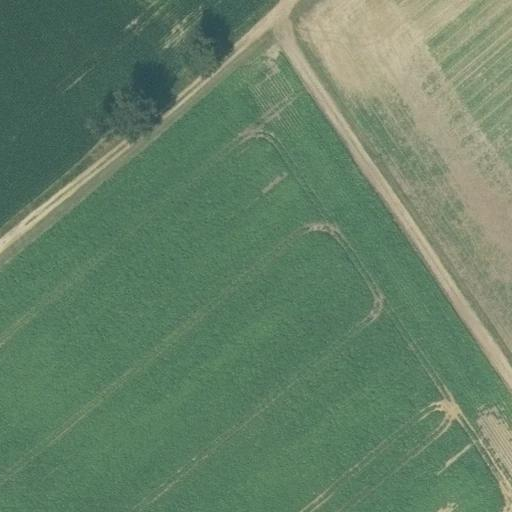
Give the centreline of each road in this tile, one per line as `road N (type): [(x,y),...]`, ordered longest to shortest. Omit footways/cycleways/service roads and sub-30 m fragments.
road 1 (track): [(283,0),(0,239)]
road 2 (track): [(373,186),(511,391)]
